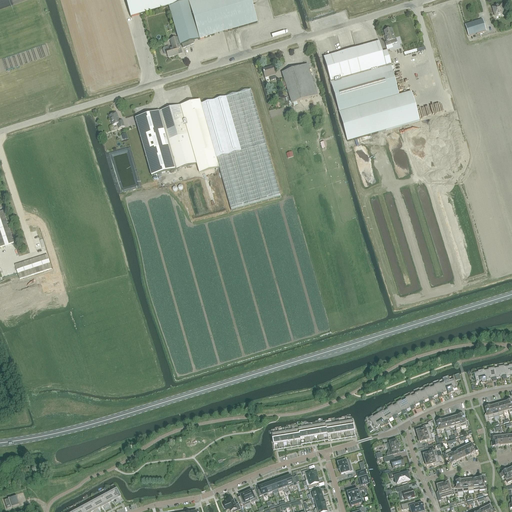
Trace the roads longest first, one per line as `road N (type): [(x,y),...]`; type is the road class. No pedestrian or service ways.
road 1 (secondary): [(511,294),(87,425),(0,443)]
road 2 (unclassified): [(0,132),(424,0)]
road 3 (unknown): [(0,137),(33,251),(0,270)]
road 4 (residential): [(207,494),(325,451)]
